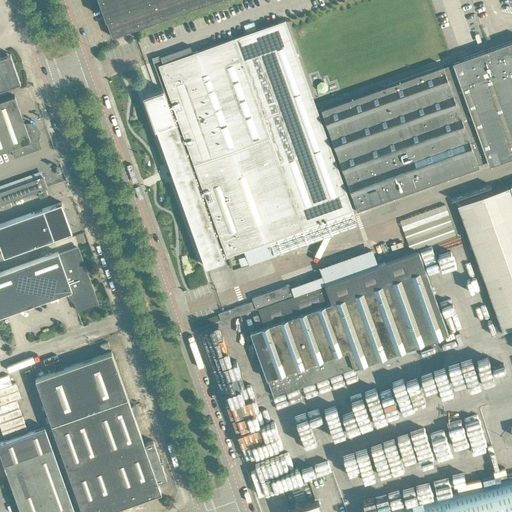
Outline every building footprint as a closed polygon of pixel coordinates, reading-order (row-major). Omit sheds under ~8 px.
[(352,210),(316,109),(285,20),(163,63),(162,60),(154,62),(163,88),(143,95),(154,129),(157,128),(171,169),(167,170),(169,175),(173,173),(182,201),(206,266),(224,259),(223,255),(227,253),(227,255),(244,249),(249,264),(274,255),(269,240),(319,222),(322,232),(355,220),(352,210)] [(511,154),(511,39),(452,61),(452,62),(443,65),(442,64),(316,109),(352,210),(478,164),(477,163),(487,159),(488,163),(511,154)] [(20,82),(10,53),(1,57),(0,57),(0,89),(10,86),(20,82)] [(26,122),(25,122),(24,122),(14,94),(0,99),(0,150),(10,147),(14,157),(42,147),(38,137),(39,136),(39,135),(39,134),(39,132),(39,131),(39,129),(38,128),(37,127),(37,126),(36,125),(35,124),(34,123),(32,122),(30,122),(29,122),(28,122),(27,122),(26,122)] [(9,200),(47,187),(43,175),(0,190),(0,203),(0,204),(2,209),(11,205),(9,200)] [(457,203),(502,330),(511,326),(511,195),(508,185),(457,203)] [(48,194),(46,189),(38,192),(40,197),(48,194)] [(72,231),(64,208),(61,202),(0,223),(0,245),(3,255),(70,231),(72,231)] [(59,253),(58,252),(58,251),(0,272),(0,315),(71,290),(78,309),(97,302),(77,247),(59,253)] [(448,333),(418,250),(293,294),(258,307),(265,326),(249,331),(272,396),(448,333)] [(258,307),(293,294),(289,283),(252,296),(253,300),(218,313),(221,320),(258,307)] [(0,511),(107,511),(49,349),(0,366),(0,511)] [(500,511),(511,509),(511,476),(375,511),(500,511)] [(323,511),(318,498),(288,509),(288,511),(323,511)]
